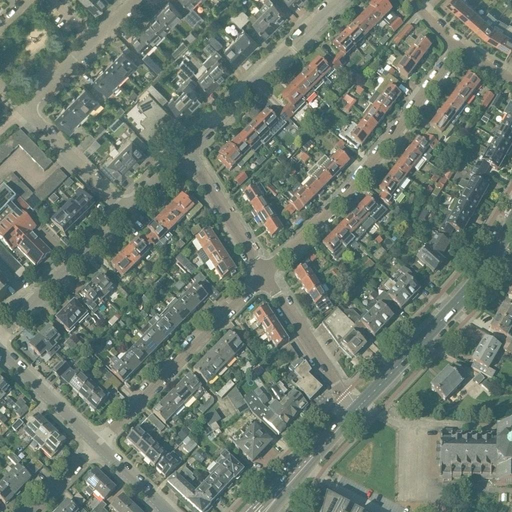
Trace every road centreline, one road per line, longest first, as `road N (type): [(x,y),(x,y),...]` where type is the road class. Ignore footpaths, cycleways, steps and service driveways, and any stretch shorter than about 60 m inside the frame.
road 1 (residential): [(264,275),(362,178),(459,47)]
road 2 (secondary): [(354,410),(455,307),(511,225)]
road 3 (residential): [(98,445),(264,275)]
road 4 (residential): [(185,150),(338,0)]
road 5 (residential): [(0,335),(124,211)]
road 6 (residential): [(264,275),(354,410)]
road 7 (residential): [(264,275),(185,150)]
road 8 (residential): [(124,211),(23,108)]
road 9 (secondary): [(259,511),(354,410)]
road 10 (residential): [(98,445),(0,352)]
